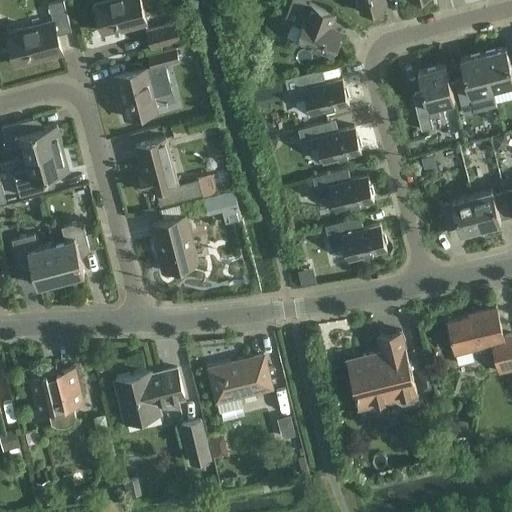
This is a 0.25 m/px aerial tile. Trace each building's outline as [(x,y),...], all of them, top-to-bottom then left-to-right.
[(53,20),(7,32),(15,64),(62,52),(57,33),(71,29),(63,0),(57,0),(48,3),(53,20)] [(101,0),(94,2),(102,31),(129,24),(130,27),(146,23),(140,0),(101,0)] [(326,9),(302,0),(290,0),(284,19),(301,25),(295,40),(332,54),(342,30),(321,22),(326,9)] [(357,0),(360,11),(386,4),(384,0),(357,0)] [(151,46),(180,38),(175,21),(146,28),(151,46)] [(505,45),(483,51),(492,88),(511,82),(511,65),(511,66),(505,45)] [(148,54),(152,66),(164,63),(179,59),(175,47),(148,54)] [(492,88),(483,51),(460,57),(465,77),(454,80),(463,113),(475,110),(470,93),(492,88)] [(87,79),(103,76),(101,59),(85,61),(87,79)] [(146,66),(113,75),(117,91),(119,90),(126,117),(157,108),(154,95),(171,90),(164,63),(152,66),(146,67),(146,66)] [(430,116),(440,113),(437,104),(454,99),(445,63),(418,70),(423,90),(412,93),(421,129),(432,126),(430,116)] [(290,100),(306,96),(310,112),(349,102),(342,76),(320,82),(317,69),(284,77),(290,100)] [(264,86),(253,88),(257,102),(267,100),(264,86)] [(479,119),(492,118),(490,104),(477,106),(479,119)] [(201,115),(187,119),(190,130),(204,127),(201,115)] [(23,144),(26,156),(63,146),(56,123),(36,128),(33,117),(1,125),(7,148),(23,144)] [(330,119),(298,127),(303,149),(319,145),(323,160),(361,150),(355,125),(333,130),(330,119)] [(505,132),(492,136),(496,148),(503,146),(507,140),(505,132)] [(278,135),(266,138),(269,150),(278,135)] [(149,191),(156,189),(160,204),(202,192),(198,177),(177,182),(165,136),(136,143),(140,159),(141,158),(144,170),(139,171),(144,190),(148,189),(149,191)] [(69,169),(63,146),(26,156),(29,167),(13,172),(20,195),(52,186),(49,175),(69,169)] [(432,155),(423,157),(425,168),(435,166),(432,155)] [(343,167),(312,175),(318,197),(331,193),(335,209),(374,199),(367,173),(346,179),(343,167)] [(233,188),(204,196),(209,211),(238,204),(233,188)] [(510,215),(504,190),(493,192),(492,188),(472,193),(480,226),(500,220),(500,218),(510,215)] [(480,226),(472,193),(451,199),(452,200),(441,203),(444,213),(447,226),(447,228),(458,225),(460,231),(480,226)] [(185,213),(152,222),(165,271),(198,263),(185,213)] [(444,213),(437,215),(440,228),(447,226),(444,213)] [(330,246),(344,242),(348,258),(387,248),(380,222),(358,228),(355,216),(325,224),(330,246)] [(65,238),(52,242),(62,278),(84,272),(79,252),(90,249),(89,244),(98,242),(95,230),(85,232),(82,219),(61,225),(65,238)] [(303,231),(292,233),(295,245),(301,243),(305,237),(303,231)] [(62,278),(52,242),(38,245),(34,232),(11,238),(19,267),(32,264),(37,284),(62,278)] [(476,313),(448,320),(455,351),(458,363),(474,360),(471,347),(492,342),(499,371),(511,367),(511,332),(503,335),(496,305),(475,310),(476,313)] [(363,358),(348,362),(359,406),(396,397),(402,401),(413,398),(417,392),(401,329),(378,334),(382,349),(362,354),(363,358)] [(263,353),(208,366),(216,399),(272,386),(263,353)] [(65,425),(69,423),(73,420),(76,416),(73,403),(84,400),(75,364),(57,368),(58,373),(48,375),(47,371),(28,375),(37,412),(48,409),(51,422),(56,424),(60,425),(65,425)] [(149,369),(115,378),(125,421),(160,412),(158,402),(184,396),(177,366),(160,371),(161,371),(150,374),(149,369)] [(428,374),(420,376),(424,390),(431,388),(428,374)] [(283,382),(272,384),(277,406),(287,404),(283,382)] [(283,436),(295,433),(290,414),(279,416),(283,436)] [(181,422),(191,461),(210,457),(200,417),(181,422)] [(14,429),(2,432),(7,448),(18,445),(14,429)] [(26,445),(39,443),(37,431),(24,432),(26,445)] [(218,455),(229,452),(224,432),(213,435),(218,455)] [(265,446),(250,447),(253,468),(267,466),(265,446)] [(137,477),(126,480),(130,495),(141,492),(137,477)] [(52,499),(48,479),(36,482),(41,502),(52,499)]
